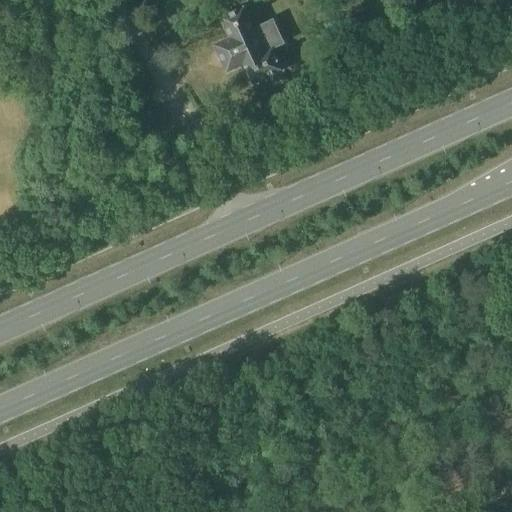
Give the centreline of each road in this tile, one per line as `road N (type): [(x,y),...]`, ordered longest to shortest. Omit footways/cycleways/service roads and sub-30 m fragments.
road 1 (primary): [(0,411),(511,180)]
road 2 (primary): [(511,103),(0,330)]
